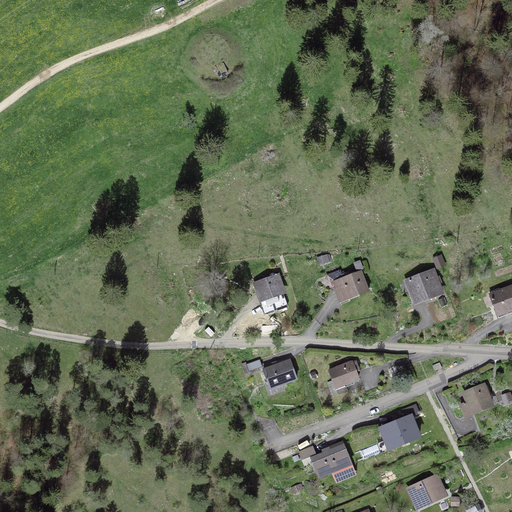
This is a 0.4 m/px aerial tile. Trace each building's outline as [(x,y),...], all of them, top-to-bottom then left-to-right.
[(219,64),(224,77),(232,74),(226,61),(219,64)] [(327,259),(325,253),(316,255),(318,261),(327,259)] [(445,266),(441,256),(433,259),(437,269),(445,266)] [(360,261),(354,264),(357,271),(362,268),(360,261)] [(331,288),(334,287),(339,300),(358,293),(359,296),(369,292),(361,271),(349,276),(348,273),(341,275),(340,271),(327,276),(331,288)] [(436,278),(433,271),(406,281),(415,304),(442,293),(438,284),(441,283),(439,276),(436,278)] [(277,277),(256,285),(267,314),(287,307),(277,277)] [(511,286),(490,295),(497,315),(511,309),(511,286)] [(262,367),(259,360),(246,365),(246,363),(242,364),(245,373),(249,372),(262,367)] [(269,388),(297,379),(290,361),(280,365),(279,363),(272,366),(273,367),(263,371),(269,388)] [(328,383),(331,389),(359,379),(356,371),(359,370),(355,361),(329,371),(333,381),(328,383)] [(432,366),(435,371),(441,368),(439,363),(432,366)] [(461,404),(466,417),(472,414),(472,413),(492,405),(489,397),(492,396),(487,385),(464,394),(467,402),(461,404)] [(511,402),(509,392),(502,395),(505,405),(511,402)] [(401,423),(411,419),(410,416),(421,411),(419,405),(397,412),(401,423)] [(276,424),(271,410),(256,416),(261,430),(276,424)] [(389,449),(419,437),(411,419),(401,423),(398,424),(396,421),(390,424),(391,427),(382,431),(389,449)] [(322,451),(324,454),(312,458),(319,477),(332,471),(336,482),(356,474),(344,445),(330,451),(329,448),(322,451)] [(315,454),(312,447),(299,452),(302,459),(315,454)] [(436,477),(409,489),(417,506),(428,501),(428,502),(444,495),(436,477)]
